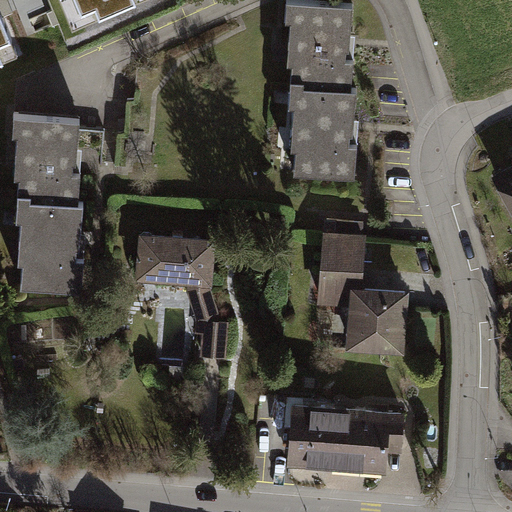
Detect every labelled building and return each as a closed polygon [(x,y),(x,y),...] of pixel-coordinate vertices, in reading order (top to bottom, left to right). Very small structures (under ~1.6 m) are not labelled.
[(137,0),(76,0),(85,21),(137,0)] [(291,85),(296,85),(296,84),(351,89),(352,87),(354,58),(346,58),(347,48),(350,49),(350,42),(353,3),(314,0),(292,0),(289,42),(294,43),(291,85)] [(0,60),(18,53),(0,9),(0,60)] [(357,88),(352,87),(351,89),(296,84),(296,85),(292,127),(298,128),(294,170),(355,175),(358,142),(350,142),(351,133),(354,133),(354,126),(357,88)] [(18,197),(23,198),(79,202),(81,171),(73,170),(73,161),(75,161),(77,162),(79,127),(80,116),(20,111),(16,156),(21,157),(18,197)] [(105,129),(79,127),(77,162),(76,162),(102,164),(105,129)] [(511,204),(511,165),(500,172),(499,180),(511,204)] [(84,202),(79,202),(23,198),(20,241),(24,242),(21,284),(82,288),(85,256),(76,255),(77,246),(80,246),(81,240),(84,202)] [(326,232),(363,235),(364,221),(327,218),(326,232)] [(406,291),(360,287),(365,235),(363,235),(326,232),(320,297),(354,300),(350,342),(401,347),(406,291)] [(143,234),(140,274),(190,278),(190,286),(195,289),(209,289),(210,272),(209,272),(212,240),(143,234)] [(211,296),(209,289),(195,289),(190,286),(192,294),(192,299),(193,301),(195,306),(197,309),(198,315),(199,318),(199,322),(198,330),(205,331),(206,319),(217,320),(217,314),(217,310),(215,305),(213,300),(211,296)] [(225,355),(227,321),(217,320),(206,319),(205,331),(204,354),(225,355)] [(294,405),(290,458),(384,466),(386,441),(400,442),(403,413),(294,405)]
